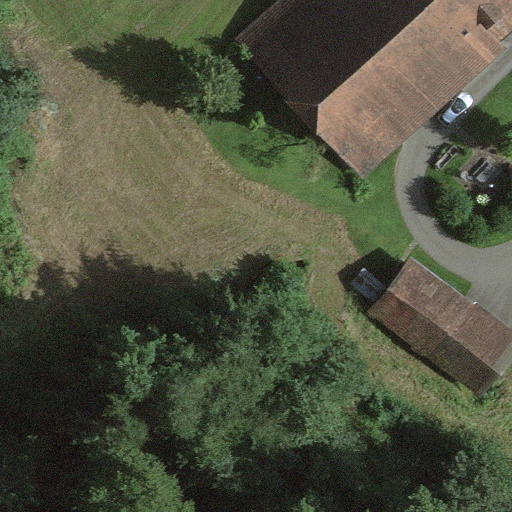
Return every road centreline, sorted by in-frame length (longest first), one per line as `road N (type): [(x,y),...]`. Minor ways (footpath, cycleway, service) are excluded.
road 1 (track): [(415,154),(407,191),(428,233),(457,259),(511,257)]
road 2 (track): [(415,154),(511,60)]
